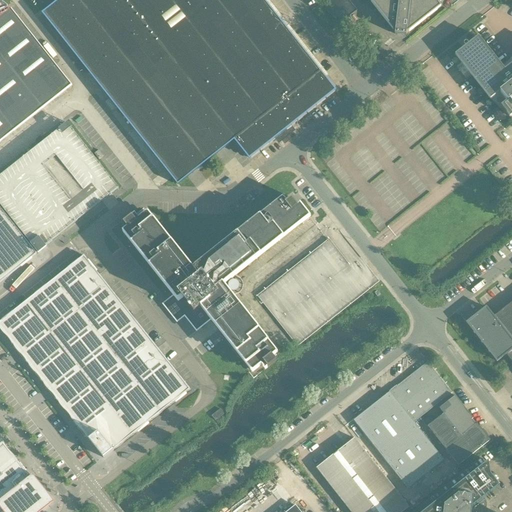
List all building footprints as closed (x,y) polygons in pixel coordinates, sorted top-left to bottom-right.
[(263,0),(60,0),(43,14),(178,185),(234,140),(239,146),(240,146),(249,158),(335,91),(325,78),(263,0)] [(369,0),(395,33),(406,34),(441,7),(435,0),(369,0)] [(55,66),(10,9),(0,17),(0,141),(13,131),(70,85),(55,66)] [(510,118),(511,115),(511,64),(505,70),(479,37),(455,55),(490,100),(500,92),(507,101),(501,106),(510,118)] [(0,176),(0,206),(37,253),(119,189),(67,123),(0,176)] [(103,156),(99,151),(94,154),(99,160),(103,156)] [(263,362),(267,367),(268,368),(277,361),(272,355),(276,352),(225,288),(226,288),(224,285),(226,283),(226,282),(300,223),(301,224),(311,217),(300,203),(297,206),(291,198),(286,203),(283,199),(196,268),(195,267),(193,269),(191,266),(190,267),(148,214),(136,223),(133,218),(132,217),(123,224),(128,230),(124,232),(175,297),(174,298),(178,302),(180,301),(187,311),(186,311),(199,327),(202,324),(201,322),(206,318),(206,319),(208,317),(209,319),(210,318),(252,371),(263,362)] [(0,281),(36,253),(0,208),(0,281)] [(340,231),(258,297),(297,346),(379,283),(340,231)] [(89,439),(104,458),(113,451),(113,450),(189,390),(84,257),(0,323),(0,327),(89,439)] [(474,317),(466,323),(473,332),(473,333),(474,334),(475,334),(481,342),(480,342),(482,343),(488,351),(489,353),(497,362),(505,355),(511,364),(511,302),(493,317),(486,307),(478,314),(477,314),(474,316),(474,317)] [(414,423),(452,393),(427,362),(353,421),(408,489),(444,460),(414,423)] [(444,414),(434,422),(429,417),(423,421),(458,465),(490,440),(477,424),(475,425),(471,420),(473,419),(455,396),(439,409),(444,414)] [(212,416),(215,421),(224,414),(220,410),(212,416)] [(317,468),(350,511),(403,511),(409,508),(354,439),(317,468)] [(0,511),(41,511),(54,502),(33,475),(30,478),(2,444),(0,446),(0,511)] [(490,475),(488,462),(424,511),(484,511),(485,511),(486,510),(486,508),(487,506),(487,505),(486,503),(486,501),(485,500),(484,498),(499,486),(490,475)]
